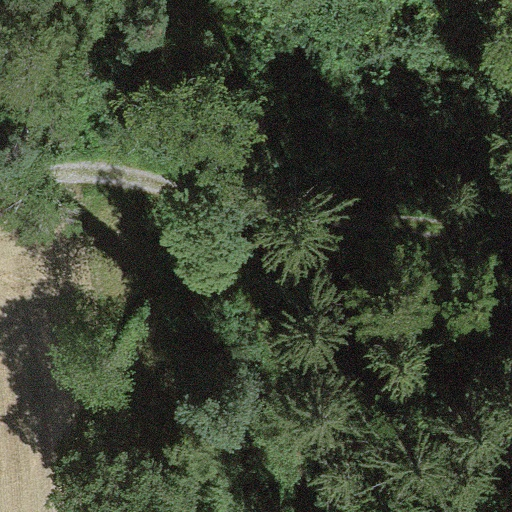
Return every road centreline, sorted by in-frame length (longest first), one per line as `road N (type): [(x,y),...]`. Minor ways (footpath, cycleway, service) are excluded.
road 1 (track): [(0,185),(141,174),(302,210),(511,226)]
road 2 (track): [(318,511),(290,375),(267,312),(178,183)]
